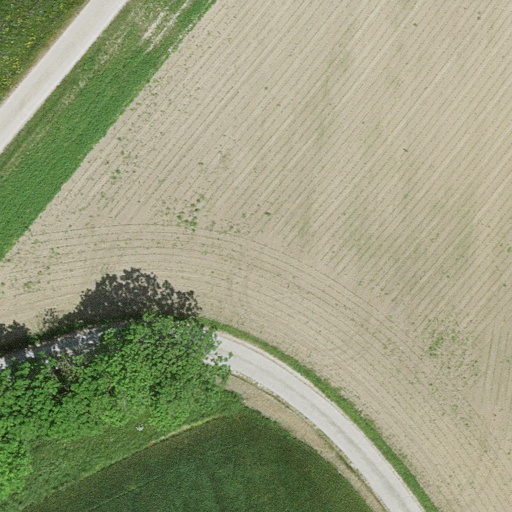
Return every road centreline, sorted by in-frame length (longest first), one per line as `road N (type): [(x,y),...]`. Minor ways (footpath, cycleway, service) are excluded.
road 1 (track): [(0,367),(108,334),(212,339),(314,404),(406,511)]
road 2 (track): [(98,0),(0,116)]
